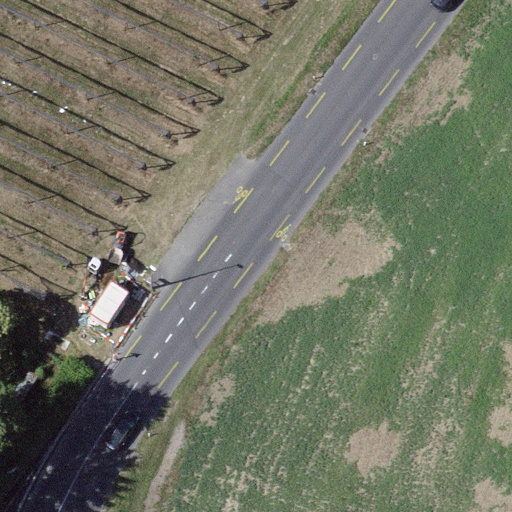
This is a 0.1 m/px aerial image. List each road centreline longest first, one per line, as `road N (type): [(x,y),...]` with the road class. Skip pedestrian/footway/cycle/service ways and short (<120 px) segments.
road 1 (tertiary): [(139,380),(423,0)]
road 2 (tertiary): [(139,380),(44,511)]
road 3 (tertiary): [(83,511),(139,380)]
